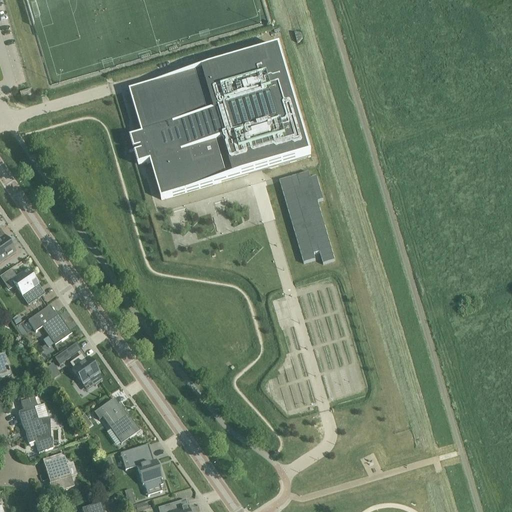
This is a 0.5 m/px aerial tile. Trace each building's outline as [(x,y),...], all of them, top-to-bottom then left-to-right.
[(297,33),(294,34),(297,43),(300,42),(302,39),(301,34),(297,33)] [(150,162),(161,200),(311,156),(279,49),(130,91),(142,134),(133,136),(141,165),(150,162)] [(31,90),(19,93),(21,98),(33,94),(31,90)] [(298,177),(280,182),(304,265),(315,261),(314,255),(320,253),(323,265),(335,262),(318,203),(323,201),(316,178),(311,179),(309,173),(298,177)] [(0,264),(16,254),(5,237),(0,240),(0,264)] [(27,270),(11,281),(28,307),(45,296),(27,270)] [(55,347),(72,335),(56,312),(47,318),(43,311),(28,322),(35,333),(42,328),(55,347)] [(65,352),(54,360),(59,367),(70,359),(65,352)] [(3,356),(0,357),(0,381),(11,378),(11,377),(10,378),(9,375),(10,375),(9,371),(8,371),(3,356)] [(83,386),(91,381),(95,386),(102,381),(98,375),(99,375),(88,358),(85,361),(81,356),(69,364),(72,369),(71,370),(83,386)] [(53,365),(45,370),(53,381),(60,376),(53,365)] [(24,412),(18,414),(29,445),(35,443),(36,447),(38,454),(39,455),(40,454),(44,453),(53,450),(52,440),(50,440),(49,430),(49,425),(39,424),(39,420),(35,409),(37,408),(34,400),(37,399),(35,394),(33,395),(20,399),(21,404),(24,412)] [(141,432),(121,405),(114,410),(110,404),(111,403),(110,403),(94,415),(99,422),(103,419),(112,431),(114,429),(122,440),(127,435),(130,439),(141,432)] [(84,416),(79,420),(82,425),(88,421),(84,416)] [(155,470),(150,454),(139,457),(137,450),(125,453),(130,470),(136,468),(141,487),(143,487),(145,492),(162,487),(160,481),(161,481),(158,469),(155,470)] [(63,493),(63,492),(75,488),(64,455),(42,462),(48,480),(50,480),(51,485),(49,486),(52,496),(60,493),(61,494),(63,493)] [(110,458),(103,460),(106,467),(112,466),(110,458)] [(133,499),(127,501),(128,505),(129,507),(135,505),(133,499)]
